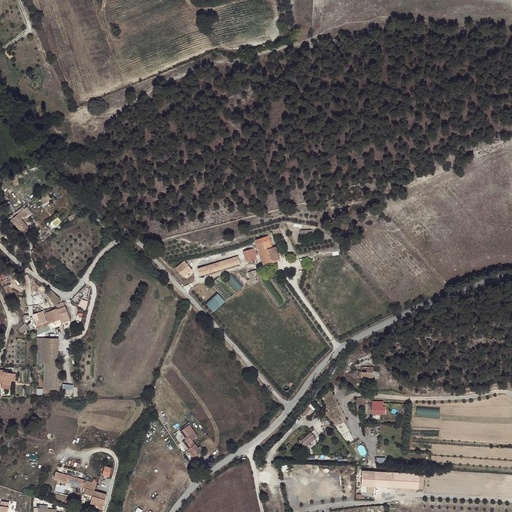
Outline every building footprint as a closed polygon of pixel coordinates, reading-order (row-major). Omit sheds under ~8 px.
[(18,210),(11,202),(7,206),(10,209),(8,211),(12,215),(18,210)] [(24,218),(22,215),(16,220),(19,222),(17,224),(22,230),(24,228),(26,231),(31,226),(24,218)] [(278,228),(272,230),(274,236),(280,234),(278,228)] [(280,259),(276,247),(271,248),(268,240),(256,244),(263,264),(280,259)] [(336,247),(295,253),(296,258),(306,256),(313,255),(338,251),(338,249),(336,247)] [(256,259),(253,249),(243,252),(244,255),(206,266),(208,273),(242,263),(246,262),(247,262),(256,259)] [(188,266),(185,261),(176,267),(180,272),(188,266)] [(208,273),(206,266),(198,269),(200,276),(208,273)] [(255,281),(252,271),(248,273),(249,279),(246,280),(247,283),(255,281)] [(233,274),(228,279),(239,290),(244,285),(233,274)] [(58,297),(53,292),(51,295),(49,296),(54,303),(55,304),(59,303),(62,301),(58,297)] [(215,311),(226,301),(219,293),(207,303),(215,311)] [(87,308),(89,301),(82,298),(80,306),(87,308)] [(61,319),(69,316),(66,306),(64,302),(57,304),(58,308),(57,309),(61,319)] [(47,317),(46,317),(45,317),(38,319),(35,321),(36,325),(38,330),(43,328),(44,332),(51,330),(63,326),(62,322),(61,319),(57,309),(56,309),(52,310),(45,313),(47,317)] [(33,314),(35,321),(38,319),(45,317),(43,311),(33,314)] [(22,333),(29,327),(26,323),(24,323),(18,329),(22,333)] [(57,389),(58,344),(57,344),(52,345),(47,345),(41,346),(36,346),(36,363),(44,363),(43,388),(57,389)] [(372,378),(373,371),(373,367),(361,366),(361,371),(359,371),(359,377),(361,378),(372,378)] [(3,370),(0,369),(0,380),(2,381),(2,382),(11,384),(12,380),(13,373),(3,371),(3,370)] [(2,381),(0,380),(0,382),(2,383),(1,387),(10,389),(11,384),(2,382),(2,381)] [(367,410),(366,397),(358,397),(359,411),(367,410)] [(373,400),(373,414),(387,414),(387,405),(384,405),(384,400),(373,400)] [(311,416),(317,407),(311,403),(304,412),(311,416)] [(418,406),(417,415),(439,418),(441,409),(418,406)] [(185,430),(181,424),(173,431),(177,436),(185,430)] [(312,431),(301,441),(307,447),(317,437),(312,431)] [(196,444),(193,440),(187,445),(190,449),(189,450),(195,457),(202,451),(204,449),(201,445),(199,447),(196,444)] [(202,451),(195,457),(197,459),(204,453),(202,451)] [(113,466),(106,464),(104,473),(110,475),(113,466)] [(55,474),(67,478),(69,472),(57,468),(55,474)] [(364,470),(363,485),(369,486),(369,491),(370,491),(370,486),(420,488),(421,472),(364,470)] [(97,481),(73,474),(72,480),(84,484),(84,485),(86,485),(95,488),(97,481)] [(95,489),(95,488),(86,485),(85,489),(85,491),(93,494),(90,504),(102,507),(107,493),(95,489)] [(9,511),(11,501),(3,500),(0,511),(9,511)]
